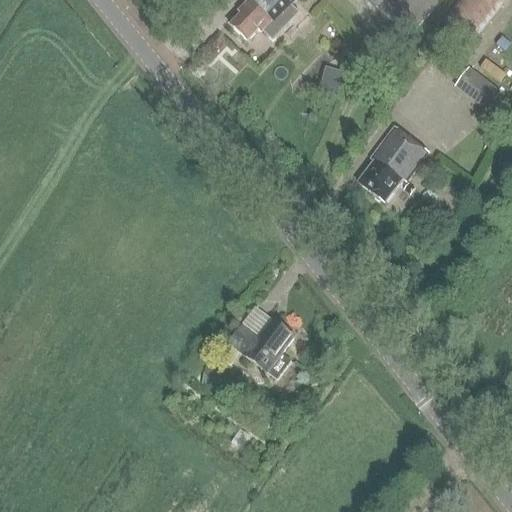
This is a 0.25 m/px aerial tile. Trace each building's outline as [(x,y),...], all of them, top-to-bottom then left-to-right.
[(297,18),(289,10),(291,8),(298,0),(247,0),(250,2),(237,16),(240,18),(229,30),(246,47),(257,35),(260,37),(263,34),(274,23),(283,32),(297,18)] [(365,0),(408,41),(447,0),(365,0)] [(472,46),(506,0),(460,0),(443,23),(472,46)] [(337,95),(344,73),(326,68),(319,90),(337,95)] [(469,70),(454,90),(486,114),(501,95),(469,70)] [(431,158),(398,133),(373,165),(377,167),(361,188),(374,198),(373,198),(387,209),(405,186),(409,188),(409,187),(431,158)] [(415,192),(409,187),(409,188),(404,194),(410,199),(415,192)] [(243,330),(228,349),(245,361),(244,362),(266,378),(267,376),(274,381),(288,363),(281,358),(294,341),(271,324),(258,341),(243,330)] [(202,389),(216,391),(219,373),(205,370),(202,389)]
